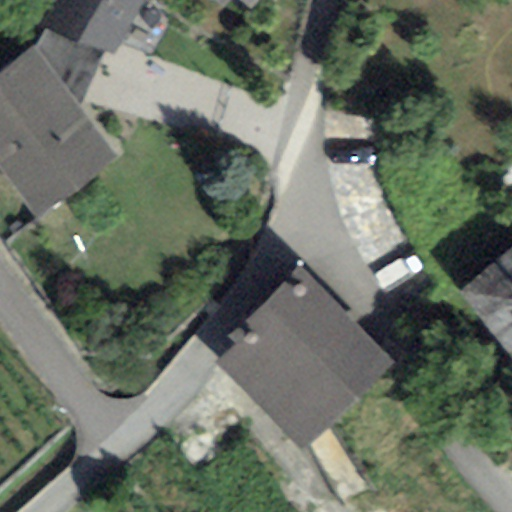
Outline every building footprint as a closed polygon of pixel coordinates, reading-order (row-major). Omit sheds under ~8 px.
[(147,0),(57,0),(45,26),(105,54),(120,61),(147,0)] [(209,0),(220,10),(229,0),(244,0),(252,8),(261,0),(209,0)] [(45,26),(34,48),(79,108),(105,54),(45,26)] [(34,48),(0,72),(0,169),(37,219),(118,160),(79,108),(34,48)] [(511,246),(458,292),(511,356),(511,246)] [(303,449),(394,363),(302,267),(226,339),(236,349),(222,363),(303,449)]
